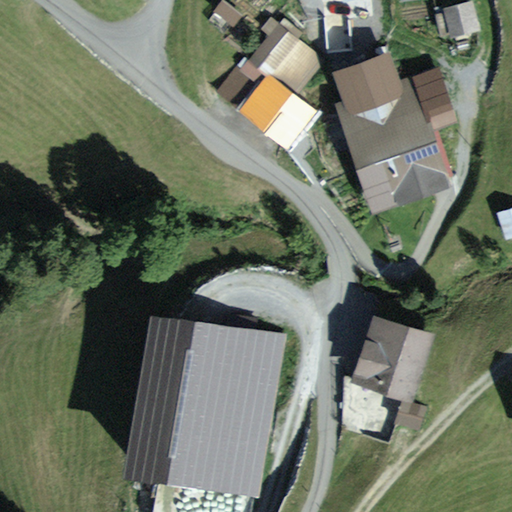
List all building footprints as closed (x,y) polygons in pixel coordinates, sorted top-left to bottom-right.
[(221,0),(216,9),(236,22),(244,9),(228,0),(221,0)] [(471,5),(450,10),(455,31),(476,26),(471,5)] [(222,93),(292,144),(314,114),(292,98),(324,54),(281,23),(252,63),(246,59),(222,93)] [(333,109),(372,217),(454,187),(415,79),(399,85),(388,54),(334,74),(345,105),(333,109)] [(511,212),(498,217),(506,244),(511,242),(511,212)] [(150,317),(126,479),(261,499),(285,336),(150,317)] [(351,386),(412,406),(434,340),(373,320),(351,386)]
